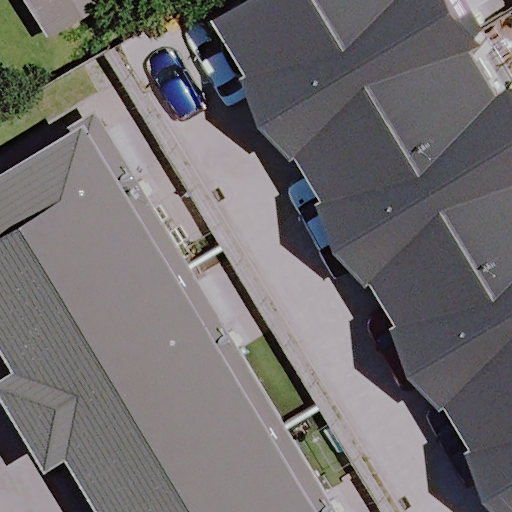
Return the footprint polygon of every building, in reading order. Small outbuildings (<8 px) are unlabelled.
[(109,0),(31,0),(53,35),(109,0)] [(511,0),(489,0),(442,28),(511,147),(511,0)] [(439,138),(357,7),(183,116),(265,247),(439,138)] [(245,335),(137,148),(34,208),(142,394),(245,335)] [(360,280),(332,234),(265,276),(333,388),(426,331),(385,264),(360,280)] [(511,511),(511,371),(476,393),(457,361),(364,415),(420,511),(511,511)] [(303,511),(287,478),(217,511),(303,511)]
